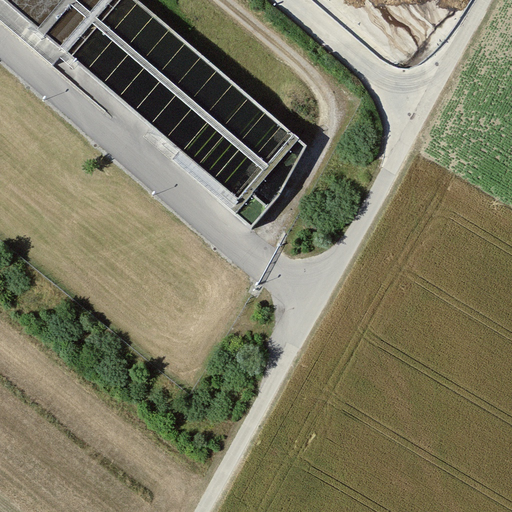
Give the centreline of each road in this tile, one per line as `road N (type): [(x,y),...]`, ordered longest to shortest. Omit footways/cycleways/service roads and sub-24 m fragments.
road 1 (track): [(484,0),(202,511)]
road 2 (track): [(253,256),(332,125),(333,103),(321,81),(225,0)]
